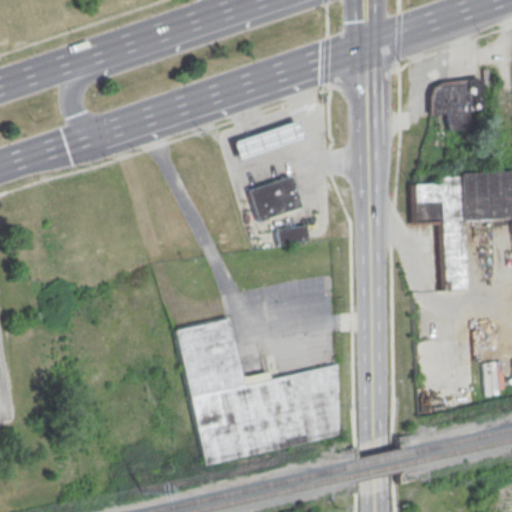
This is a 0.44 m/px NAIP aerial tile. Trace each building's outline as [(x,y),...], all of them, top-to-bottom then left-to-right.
[(478,79),(427,81),(428,115),(442,115),(442,129),(467,128),(467,111),(479,111),(478,79)] [(236,162),(301,140),(295,121),(230,142),(236,162)] [(438,222),(440,290),(462,289),(459,219),(511,217),(511,175),(511,171),(436,174),(436,183),(408,184),(409,223),(438,222)] [(288,176),(245,191),(254,220),(266,216),(272,216),(298,208),(288,176)] [(272,228),(274,242),(304,238),(302,224),(272,228)] [(172,329),(201,463),(335,433),(334,362),(240,383),(225,317),(172,329)]
